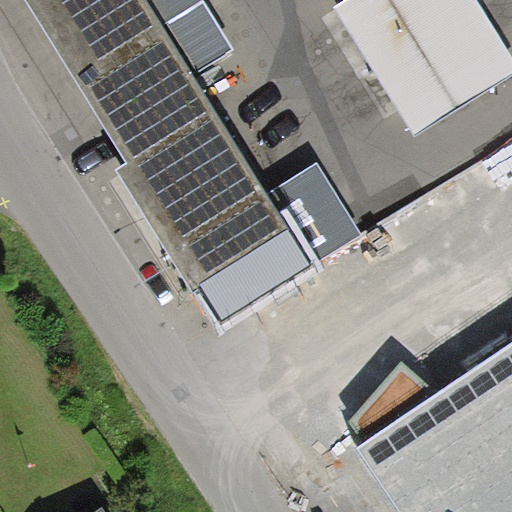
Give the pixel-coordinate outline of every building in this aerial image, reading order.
[(119,171),(192,287),(198,283),(223,322),(310,266),(266,195),(191,75),(143,0),(26,0),(117,144),(130,164),(119,171)] [(143,0),(191,75),(232,50),(201,0),(143,0)] [(511,60),(475,0),(345,0),(337,5),(415,134),(511,74),(511,60)] [(316,164),(266,195),(310,266),(360,236),(316,164)] [(511,511),(511,346),(436,395),(403,363),(353,422),(365,441),(358,447),(401,511),(511,511)]
